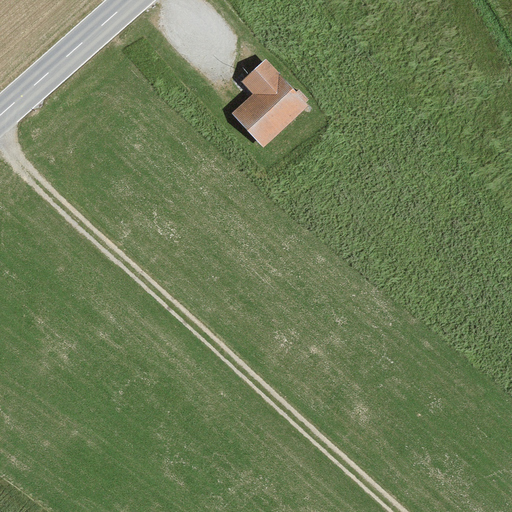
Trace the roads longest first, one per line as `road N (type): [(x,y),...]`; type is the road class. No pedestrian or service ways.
road 1 (track): [(0,140),(413,511)]
road 2 (secondary): [(135,0),(0,120)]
